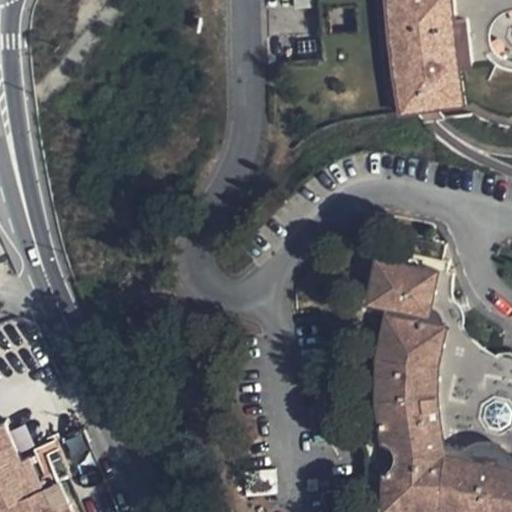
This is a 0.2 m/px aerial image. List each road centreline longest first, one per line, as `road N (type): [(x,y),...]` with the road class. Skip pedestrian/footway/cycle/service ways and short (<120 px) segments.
road 1 (tertiary): [(21,194),(86,381),(149,511)]
road 2 (tertiary): [(21,194),(12,0)]
